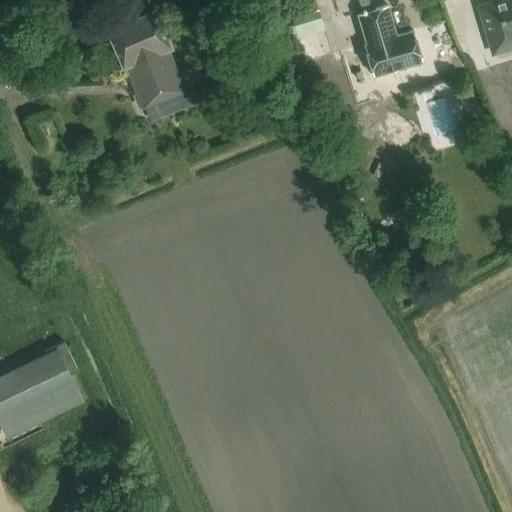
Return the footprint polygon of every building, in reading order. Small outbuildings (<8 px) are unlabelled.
[(511,0),(507,0),(481,8),(495,52),(496,51),(495,46),(511,40),(511,0)] [(389,4),(359,12),(367,42),(364,43),(374,75),(424,61),(415,30),(398,35),(389,4)] [(155,9),(107,29),(124,68),(128,67),(144,107),(168,97),(184,91),(168,50),(172,48),(155,9)] [(307,33),(335,29),(333,15),(305,19),(307,33)] [(56,345),(44,351),(49,362),(61,356),(70,373),(78,369),(65,341),(56,345)] [(0,420),(5,432),(80,395),(70,373),(61,356),(49,362),(0,385),(0,420)]
